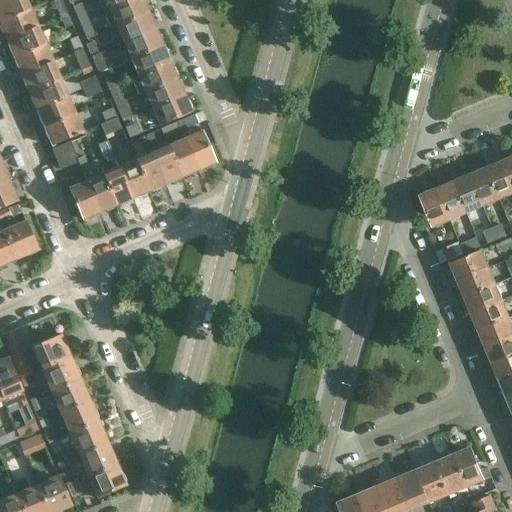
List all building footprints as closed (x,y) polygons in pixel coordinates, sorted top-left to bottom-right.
[(4,0),(0,2),(0,24),(30,11),(25,0),(28,0),(29,0),(4,0)] [(55,0),(51,2),(59,19),(67,16),(59,0),(55,0)] [(97,0),(103,15),(137,0),(97,0)] [(110,31),(117,28),(148,15),(147,13),(148,10),(146,5),(144,5),(141,0),(137,0),(103,15),(110,31)] [(81,5),(72,9),(79,26),(88,22),(81,5)] [(38,28),(30,11),(0,24),(0,30),(2,36),(4,36),(7,42),(38,28)] [(148,15),(117,28),(124,46),(156,33),(152,24),(153,22),(151,17),(149,17),(148,15)] [(59,19),(58,19),(63,30),(71,27),(67,16),(59,19)] [(86,41),(95,37),(88,22),(79,26),(86,41)] [(45,46),(38,28),(7,42),(10,49),(9,50),(11,57),(13,57),(14,59),(45,46)] [(156,33),(124,46),(131,62),(162,49),(161,46),(163,44),(160,39),(158,38),(156,33)] [(73,53),(72,54),(72,55),(82,51),(76,38),(68,41),(73,53)] [(93,43),(85,46),(91,60),(100,56),(99,54),(97,55),(93,43)] [(53,63),(45,46),(14,59),(15,62),(14,63),(17,70),(19,70),(21,76),(53,63)] [(162,49),(131,62),(138,78),(169,64),(166,58),(168,56),(165,50),(163,50),(162,49)] [(82,51),(72,55),(79,71),(89,67),(82,51)] [(106,71),(100,56),(91,60),(98,75),(101,73),(102,75),(110,71),(110,70),(106,71)] [(60,80),(53,63),(21,76),(24,83),(23,84),(26,91),(28,91),(29,93),(60,80)] [(139,96),(145,94),(176,80),(176,79),(177,77),(174,71),(172,70),(169,64),(138,78),(132,81),(139,96)] [(82,77),(91,73),(89,67),(79,71),(82,77)] [(108,90),(117,86),(110,71),(102,75),(108,90)] [(94,77),(78,84),(82,91),(97,85),(94,77)] [(36,111),(68,97),(60,80),(29,93),(30,95),(29,97),(32,104),(34,104),(36,111)] [(145,94),(152,110),(183,96),(180,90),(182,88),(179,83),(177,82),(176,80),(145,94)] [(85,100),(101,93),(97,85),(82,91),(85,100)] [(124,103),(123,102),(117,86),(108,90),(115,107),(124,103)] [(183,96),(152,110),(159,127),(190,113),(189,111),(190,108),(188,102),(185,102),(183,96)] [(75,115),(68,97),(36,111),(40,118),(38,120),(41,126),(43,127),(44,129),(75,115)] [(122,122),(132,118),(125,102),(123,102),(124,103),(115,107),(122,122)] [(92,120),(95,128),(100,126),(115,119),(112,112),(92,120)] [(52,146),(83,132),(75,115),(44,129),(45,131),(44,132),(47,139),(49,139),(52,146)] [(177,122),(197,171),(203,169),(206,170),(210,168),(211,165),(214,164),(207,148),(200,133),(189,138),(186,130),(196,125),(192,116),(177,122)] [(135,117),(132,118),(122,122),(129,139),(142,134),(135,117)] [(120,130),(115,119),(100,126),(105,137),(120,130)] [(177,122),(160,130),(164,140),(181,132),(184,140),(168,146),(182,178),(183,178),(185,179),(190,177),(191,174),(197,171),(177,122)] [(151,133),(144,136),(164,186),(170,183),(172,184),(178,182),(179,179),(182,178),(168,146),(155,152),(153,147),(157,145),(151,133)] [(134,161),(148,193),(150,192),(152,193),(158,190),(159,188),(164,186),(144,136),(137,139),(142,152),(144,151),(146,156),(134,161)] [(101,175),(115,207),(117,206),(119,207),(125,204),(126,202),(131,200),(114,158),(107,142),(97,146),(106,166),(111,164),(114,170),(101,175)] [(69,144),(51,151),(60,170),(77,163),(76,160),(69,144)] [(148,193),(134,161),(123,166),(118,156),(114,158),(131,200),(137,197),(139,198),(145,196),(146,194),(148,193)] [(511,185),(511,156),(507,158),(507,161),(502,162),(511,185)] [(115,207),(101,175),(95,161),(87,165),(83,157),(76,160),(77,163),(80,169),(79,169),(85,182),(98,214),(104,211),(106,212),(113,209),(114,207),(115,207)] [(0,184),(8,181),(7,179),(9,178),(5,170),(3,169),(0,162),(0,184)] [(485,170),(498,201),(511,195),(511,185),(502,162),(497,165),(494,164),(488,166),(487,169),(485,170)] [(80,169),(77,163),(60,170),(64,180),(69,178),(67,174),(79,169),(80,169)] [(482,208),(498,201),(485,170),(484,170),(481,169),(475,172),(474,174),(469,176),(469,177),(482,208)] [(466,215),(482,208),(469,177),(469,176),(464,179),(461,178),(455,180),(454,183),(453,183),(466,215)] [(8,181),(0,184),(0,209),(17,202),(13,193),(14,191),(11,184),(9,183),(8,181)] [(98,214),(85,182),(68,189),(82,221),(84,220),(85,221),(92,218),(93,216),(98,214)] [(449,222),(466,215),(453,183),(451,184),(448,183),(443,185),(441,188),(436,190),(449,222)] [(449,222),(436,190),(431,192),(428,192),(422,194),(421,196),(420,197),(433,229),(449,222)] [(8,210),(7,209),(0,212),(0,222),(10,217),(11,219),(21,214),(17,205),(8,210)] [(3,231),(15,260),(25,256),(28,257),(35,254),(36,252),(38,251),(31,236),(33,233),(30,226),(26,225),(25,222),(3,231)] [(505,237),(498,222),(489,226),(496,241),(505,237)] [(482,229),(488,244),(496,241),(489,226),(482,229)] [(15,260),(3,231),(0,232),(0,269),(5,267),(5,265),(15,260)] [(476,238),(461,245),(465,255),(480,248),(476,238)] [(511,243),(510,240),(495,246),(499,255),(511,249),(511,243)] [(458,243),(441,250),(446,263),(463,256),(458,243)] [(457,283),(488,270),(481,252),(450,265),(451,267),(450,269),(452,275),(455,277),(457,283)] [(495,286),(488,270),(457,283),(459,287),(458,289),(461,296),(463,297),(464,299),(495,286)] [(502,303),(495,286),(464,299),(465,300),(464,303),(466,309),(469,310),(471,316),(502,303)] [(509,319),(502,303),(471,316),(473,320),(472,323),(475,329),(477,330),(478,332),(509,319)] [(511,337),(511,326),(509,319),(478,332),(479,333),(478,336),(480,342),(483,343),(485,349),(511,337)] [(41,370),(69,358),(65,350),(67,347),(64,340),(61,339),(60,337),(32,349),(41,370)] [(511,356),(511,337),(485,349),(487,354),(486,357),(488,363),(491,364),(492,365),(511,356)] [(27,377),(31,375),(23,355),(11,360),(19,381),(27,377)] [(493,367),(491,370),(494,376),(497,377),(499,382),(511,376),(511,356),(492,365),(493,367)] [(41,370),(51,392),(79,380),(78,379),(80,376),(76,368),(73,368),(69,358),(41,370)] [(0,396),(2,401),(6,410),(15,406),(17,410),(27,406),(21,392),(7,360),(0,362),(0,396)] [(511,376),(499,382),(501,387),(500,390),(502,396),(505,397),(506,399),(511,396),(511,376)] [(24,392),(32,389),(27,377),(19,381),(24,392)] [(51,392),(60,413),(88,401),(87,400),(89,397),(85,389),(83,389),(79,380),(51,392)] [(36,399),(28,402),(34,415),(42,411),(36,399)] [(60,413),(69,434),(97,422),(96,421),(98,418),(94,410),(92,410),(88,401),(60,413)] [(46,420),(38,423),(44,437),(52,433),(46,420)] [(69,434),(78,455),(106,443),(105,441),(107,439),(104,432),(101,431),(97,422),(69,434)] [(37,432),(34,423),(15,431),(19,440),(37,432)] [(0,437),(0,447),(0,448),(19,440),(15,431),(0,437)] [(39,437),(23,443),(26,450),(42,444),(39,437)] [(53,457),(61,453),(55,441),(47,445),(53,457)] [(106,443),(78,455),(88,478),(116,466),(115,462),(116,460),(113,453),(110,452),(106,443)] [(14,446),(0,451),(0,462),(1,466),(19,458),(14,446)] [(454,456),(467,488),(484,481),(471,449),(468,451),(464,450),(458,452),(456,456),(454,456)] [(448,496),(467,488),(454,456),(453,457),(449,456),(443,459),(441,462),(435,464),(448,496)] [(60,474),(70,469),(67,461),(56,466),(60,474)] [(429,504),(448,496),(435,464),(429,467),(425,466),(419,469),(417,472),(416,473),(429,504)] [(116,466),(88,478),(97,498),(125,486),(124,484),(125,481),(122,474),(120,474),(116,466)] [(397,481),(409,511),(429,504),(416,473),(415,473),(411,472),(404,475),(402,478),(397,481)] [(36,487),(46,511),(60,511),(61,511),(70,507),(57,478),(36,487)] [(387,511),(409,511),(397,481),(391,483),(387,482),(381,485),(378,489),(377,489),(387,511)] [(70,499),(81,494),(77,482),(66,487),(70,499)] [(46,511),(36,487),(15,496),(21,511),(46,511)] [(387,511),(377,489),(376,489),(372,489),(366,491),(364,494),(358,497),(364,511),(387,511)] [(21,511),(15,496),(0,502),(0,511),(21,511)] [(339,505),(338,505),(340,511),(364,511),(358,497),(352,499),(348,499),(342,501),(339,505)] [(496,511),(490,497),(474,503),(468,506),(470,511),(496,511)] [(451,503),(454,511),(461,511),(463,511),(459,500),(451,503)] [(454,511),(451,503),(444,506),(446,511),(454,511)]
